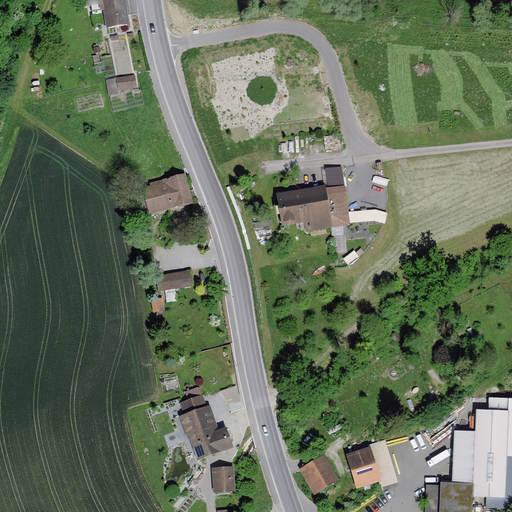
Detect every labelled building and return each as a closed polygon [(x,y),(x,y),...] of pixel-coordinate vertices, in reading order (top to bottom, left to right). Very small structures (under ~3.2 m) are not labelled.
[(127,25),(123,0),(91,0),(93,11),(106,9),(109,28),(127,25)] [(133,77),(118,79),(120,89),(135,87),(133,77)] [(191,203),(183,175),(151,184),(151,187),(145,189),(146,195),(140,196),(144,215),(191,203)] [(347,212),(343,188),(302,195),(306,219),(308,230),(331,226),(330,215),(347,212)] [(283,223),(306,219),(302,195),(294,196),(293,192),(279,194),(283,223)] [(387,218),(387,208),(351,210),(351,220),(387,218)] [(190,271),(157,277),(159,291),(193,286),(190,271)] [(153,311),(161,310),(159,299),(152,301),(153,311)] [(403,339),(398,331),(390,337),(395,345),(403,339)] [(338,377),(341,381),(347,376),(343,372),(338,377)] [(236,387),(220,392),(229,405),(232,412),(245,408),(242,401),(240,401),(236,387)] [(201,397),(183,403),(187,415),(185,416),(200,458),(230,447),(224,431),(215,434),(201,397)] [(511,399),(489,398),(488,411),(509,411),(507,454),(511,454),(511,399)] [(511,508),(511,454),(507,454),(509,411),(488,411),(477,410),(476,432),(474,484),(452,483),(441,483),(441,486),(426,485),(425,511),(472,511),(473,504),(475,504),(475,501),(473,501),(473,497),(487,497),(486,508),(511,508)] [(454,431),(452,483),(474,484),(476,432),(454,431)] [(369,446),(370,450),(379,480),(380,483),(392,480),(381,443),(369,446)] [(357,453),(349,456),(352,468),(351,469),(352,472),(353,472),(358,486),(379,480),(370,450),(357,454),(357,453)] [(324,456),(301,469),(315,494),(338,480),(324,456)] [(231,470),(216,471),(217,490),(232,489),(231,470)]
